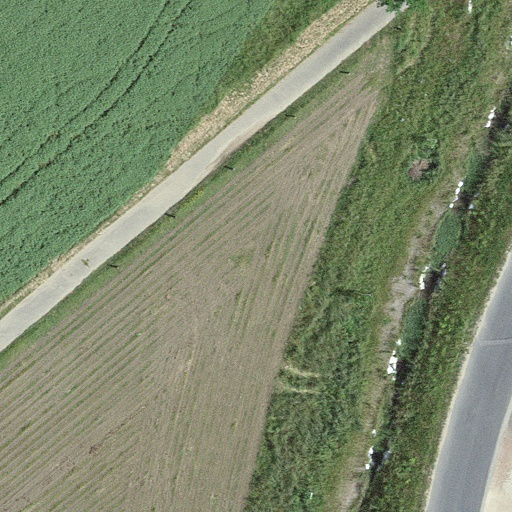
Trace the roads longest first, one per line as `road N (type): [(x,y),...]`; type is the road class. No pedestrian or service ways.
road 1 (track): [(0,338),(398,0)]
road 2 (tertiary): [(454,511),(511,316)]
